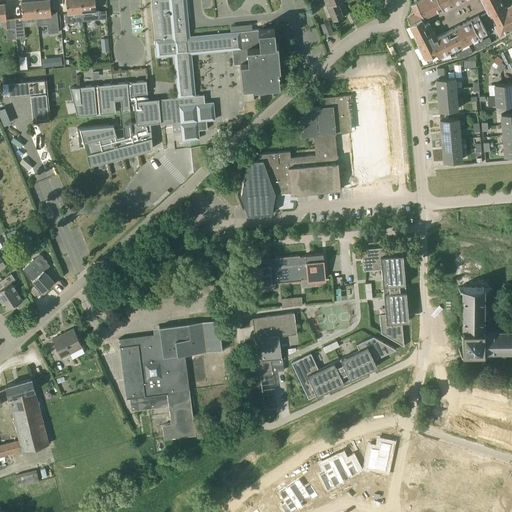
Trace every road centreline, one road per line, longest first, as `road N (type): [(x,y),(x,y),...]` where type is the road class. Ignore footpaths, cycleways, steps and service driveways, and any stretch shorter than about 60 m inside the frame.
road 1 (residential): [(422,357),(279,425),(256,426),(229,225)]
road 2 (residential): [(317,70),(334,77),(391,71),(402,200)]
road 3 (residential): [(511,463),(407,428),(422,357)]
road 4 (residential): [(392,22),(413,77),(423,198)]
road 5 (residential): [(229,225),(291,220),(303,208),(402,200)]
road 6 (residential): [(91,327),(101,289),(152,242),(197,224),(205,208)]
road 7 (residential): [(187,187),(317,70)]
road 8 (residential): [(422,357),(424,205)]
road 9 (residential): [(57,213),(137,204),(181,161)]
road 10 (residential): [(83,280),(187,187)]
